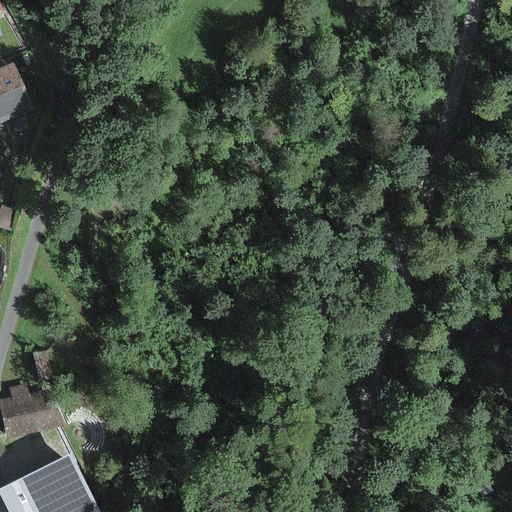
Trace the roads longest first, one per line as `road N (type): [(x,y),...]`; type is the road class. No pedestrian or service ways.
road 1 (track): [(348,511),(364,371),(488,0)]
road 2 (unclassified): [(69,0),(108,96),(19,317),(0,389)]
